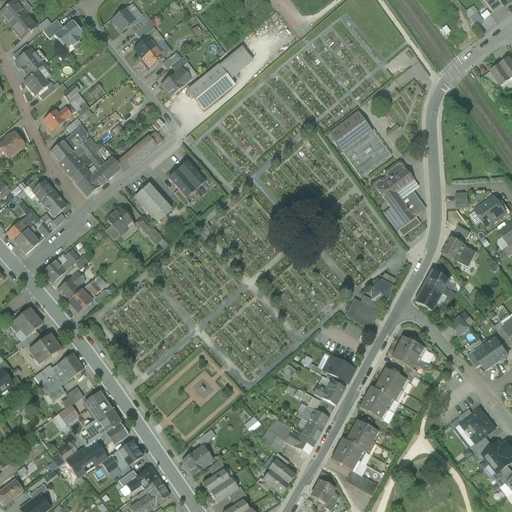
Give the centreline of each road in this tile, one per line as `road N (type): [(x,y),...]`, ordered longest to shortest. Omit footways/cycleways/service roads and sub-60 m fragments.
road 1 (residential): [(402,299),(432,241),(430,131),(438,91),(510,29)]
road 2 (residential): [(84,214),(180,135),(81,10),(93,0)]
road 3 (secondary): [(35,288),(87,348),(197,511)]
road 4 (residential): [(288,511),(402,299)]
road 5 (residential): [(84,214),(51,166),(0,57)]
road 6 (residential): [(402,299),(484,395)]
